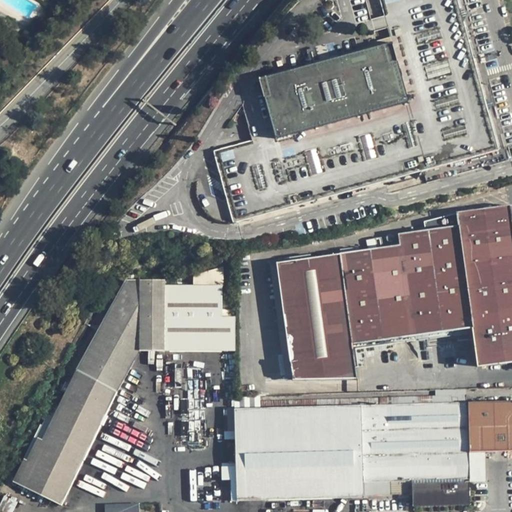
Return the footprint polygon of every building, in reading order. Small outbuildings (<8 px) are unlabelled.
[(458,0),(381,0),(387,21),(392,38),(261,76),(251,90),(245,98),(258,145),(220,156),(238,221),(501,146),(458,0)] [(276,262),(290,379),(355,379),(354,371),(351,344),(471,326),(476,366),(511,361),(511,234),(508,204),(456,212),(459,225),(425,228),(398,232),(399,245),(276,262)] [(48,413),(13,481),(63,506),(141,351),(237,351),(237,316),(225,316),(224,264),(193,274),(194,283),(167,284),(167,279),(126,279),(55,416),(48,413)] [(511,399),(233,409),(236,498),(410,493),(411,505),(469,505),(468,452),(511,450),(511,399)] [(3,494),(0,502),(0,511),(11,511),(16,499),(3,494)]
